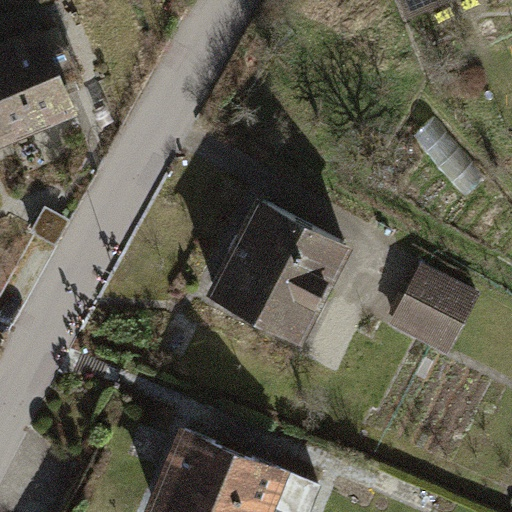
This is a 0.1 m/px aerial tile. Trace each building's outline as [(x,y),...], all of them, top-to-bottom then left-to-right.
[(511,0),(397,0),(410,28),(474,0),(496,0),(499,8),(511,1),(511,0)] [(8,51),(0,54),(0,156),(75,128),(63,96),(84,88),(71,55),(50,62),(41,38),(35,41),(31,30),(4,40),(8,51)] [(434,122),(413,141),(470,205),(491,186),(434,122)] [(349,254),(268,207),(216,297),(298,343),(349,254)] [(483,299),(425,270),(396,327),(454,356),(483,299)] [(315,511),(324,491),(183,435),(152,511),(315,511)]
